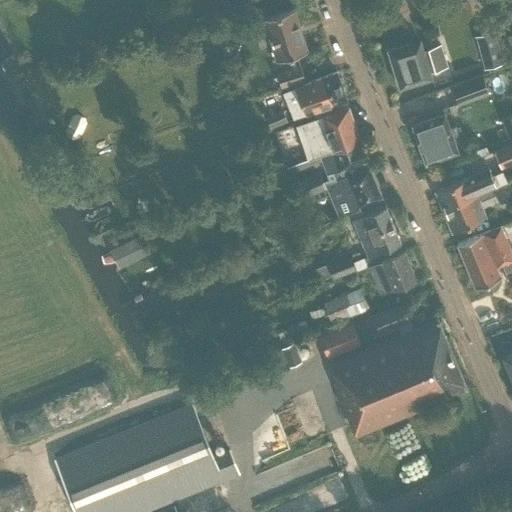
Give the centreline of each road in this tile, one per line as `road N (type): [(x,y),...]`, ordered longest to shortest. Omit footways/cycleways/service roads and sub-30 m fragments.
road 1 (unclassified): [(511,449),(385,141),(345,18)]
road 2 (unclassified): [(388,511),(511,455)]
